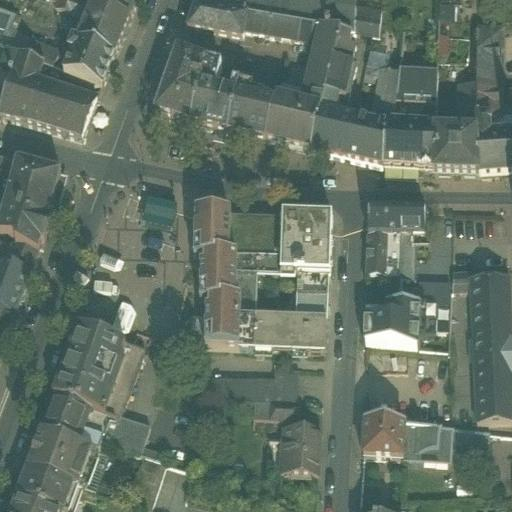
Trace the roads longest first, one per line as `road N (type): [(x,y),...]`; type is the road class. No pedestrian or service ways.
road 1 (residential): [(355,197),(336,511)]
road 2 (residential): [(108,166),(0,456)]
road 3 (residential): [(355,197),(246,192),(108,166)]
road 4 (residential): [(169,0),(108,166)]
road 5 (residential): [(511,199),(355,197)]
